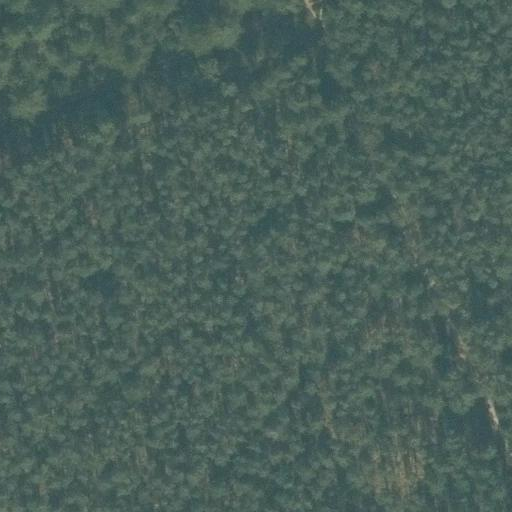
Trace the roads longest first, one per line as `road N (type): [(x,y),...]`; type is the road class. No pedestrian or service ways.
road 1 (track): [(165,511),(411,249),(305,15)]
road 2 (track): [(0,127),(305,15)]
